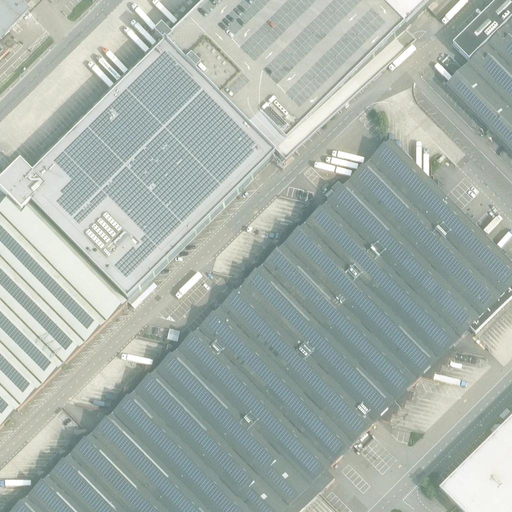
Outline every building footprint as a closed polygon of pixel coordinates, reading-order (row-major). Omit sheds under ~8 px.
[(0,45),(0,40),(8,32),(29,12),(17,0),(0,0),(0,60),(9,52),(8,52),(7,53),(0,45)] [(378,0),(214,0),(166,48),(275,159),(283,151),(407,29),(378,0)] [(378,0),(407,29),(423,13),(435,0),(378,0)] [(511,0),(500,0),(453,47),(470,65),(447,88),(511,154),(511,0)] [(0,431),(275,159),(166,48),(34,178),(22,165),(0,186),(0,191),(10,201),(0,211),(0,431)] [(304,511),(326,491),(334,483),(326,474),(350,451),(375,425),(379,422),(380,423),(391,426),(391,424),(393,417),(398,419),(400,410),(405,412),(407,403),(412,404),(414,396),(407,395),(407,394),(421,380),(433,383),(435,375),(440,376),(442,368),(447,369),(449,361),(455,362),(456,356),(457,354),(450,352),(470,332),(476,338),(511,303),(511,265),(439,191),(431,183),(391,143),(387,147),(382,152),(327,206),(323,210),(310,207),(308,215),(303,214),(301,222),(296,221),(294,229),(289,228),(286,236),(281,235),(279,244),(274,242),(272,251),(267,249),(265,258),(260,256),(258,265),(253,263),(251,272),(246,270),(244,276),(244,279),(239,277),(239,278),(251,281),(225,307),(194,337),(188,343),(183,342),(181,350),(168,347),(168,349),(166,356),(161,354),(159,363),(154,361),(152,370),(147,368),(145,377),(140,375),(138,384),(133,382),(131,391),(126,389),(124,398),(118,396),(116,405),(111,403),(110,410),(109,412),(117,413),(103,428),(91,439),(86,433),(85,433),(76,433),(75,433),(75,447),(68,447),(68,454),(60,454),(60,461),(53,461),(53,468),(46,468),(46,475),(39,475),(39,482),(32,482),(32,489),(25,489),(25,498),(28,502),(23,506),(20,503),(10,503),(10,510),(3,510),(3,511),(304,511)] [(283,151),(275,159),(284,167),(291,160),(283,151)] [(130,305),(135,310),(157,288),(152,283),(130,305)] [(507,425),(511,419),(511,415),(507,410),(500,418),(507,425)] [(494,439),(440,493),(458,511),(511,511),(511,422),(503,430),(497,424),(488,433),(494,439)]
